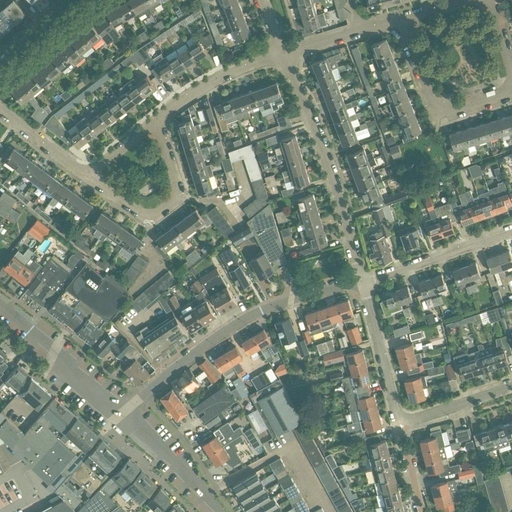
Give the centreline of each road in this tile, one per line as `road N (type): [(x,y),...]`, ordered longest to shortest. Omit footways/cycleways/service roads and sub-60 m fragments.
road 1 (residential): [(125,411),(268,305),(362,281)]
road 2 (residential): [(362,281),(284,53)]
road 3 (residential): [(155,120),(180,195),(142,222),(88,180)]
road 4 (residential): [(399,19),(437,114),(511,90)]
road 5 (residential): [(125,411),(0,303)]
road 6 (residential): [(362,281),(511,229)]
road 7 (residential): [(155,120),(227,73),(284,53)]
road 8 (residential): [(403,417),(362,281)]
road 9 (residential): [(217,511),(125,411)]
